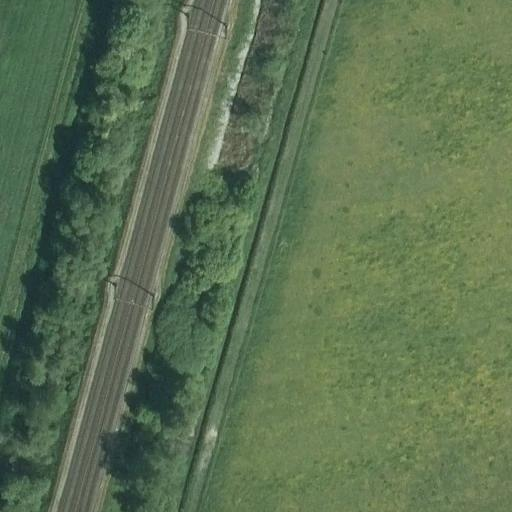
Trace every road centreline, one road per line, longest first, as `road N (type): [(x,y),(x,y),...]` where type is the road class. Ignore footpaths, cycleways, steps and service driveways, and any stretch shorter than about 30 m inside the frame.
road 1 (track): [(333,0),(190,511)]
road 2 (track): [(0,346),(95,0)]
